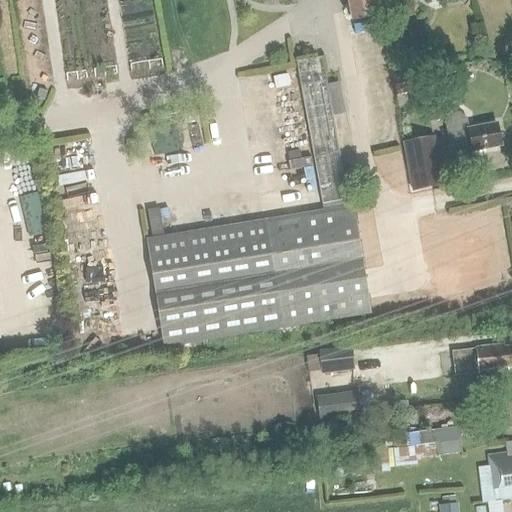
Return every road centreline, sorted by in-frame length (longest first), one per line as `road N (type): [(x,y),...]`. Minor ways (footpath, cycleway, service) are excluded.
road 1 (unknown): [(0,129),(92,109),(138,307)]
road 2 (unknown): [(380,215),(392,236),(385,261),(194,302)]
